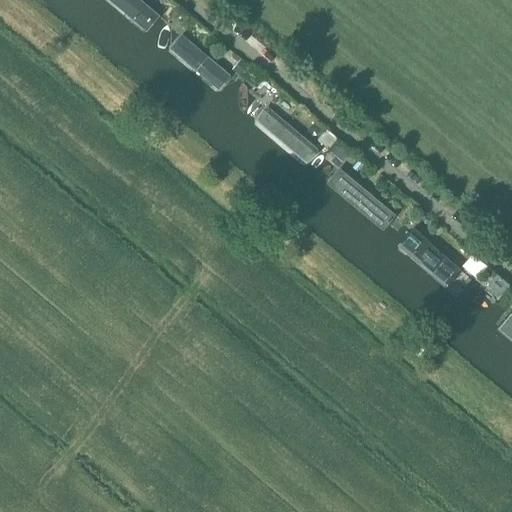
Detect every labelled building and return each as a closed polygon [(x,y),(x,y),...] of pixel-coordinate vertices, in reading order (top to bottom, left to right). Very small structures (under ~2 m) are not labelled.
[(103,0),(145,34),(161,19),(139,0),(103,0)] [(168,51),(221,96),(234,80),(182,37),(168,51)] [(249,67),(240,59),(231,70),(241,78),(249,67)] [(254,124),(309,173),(320,155),(268,110),(254,124)] [(337,140),(329,133),(319,144),(327,151),(337,140)] [(337,140),(327,151),(342,163),(351,152),(337,140)] [(326,186),(385,236),(399,222),(340,174),(326,186)] [(391,243),(458,300),(472,283),(409,229),(391,243)] [(489,287),(499,295),(506,286),(497,277),(489,287)] [(511,318),(499,334),(511,344),(511,318)]
